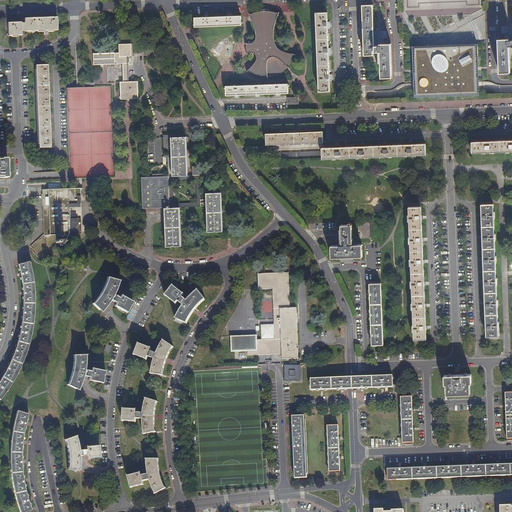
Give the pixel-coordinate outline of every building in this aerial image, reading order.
[(375,40),(373,7),(373,5),(366,5),(363,5),(365,55),(368,55),(374,55),(373,50),(375,50),(375,45),(375,40)] [(279,13),(277,13),(274,12),(270,11),(265,11),(262,11),(259,12),(256,12),(253,13),(250,14),(250,13),(249,13),(250,16),(251,16),(253,22),(255,28),(256,30),(256,33),(256,36),(256,39),(255,40),(254,41),(253,42),(252,42),(250,43),(249,43),(246,43),(246,44),(247,44),(247,48),(247,51),(248,53),(246,53),(247,53),(250,53),(252,53),(253,53),(254,54),(255,55),(256,56),(257,57),(257,58),(257,59),(256,61),(254,63),(252,66),(249,69),(247,71),(249,70),(251,71),(253,72),(256,73),(259,74),(260,75),(263,75),(268,75),(268,77),(271,76),(274,76),(276,75),(279,74),(282,72),(285,70),(287,68),(288,67),(289,68),(289,67),(288,65),(289,63),(292,59),(292,57),(293,54),(296,55),(296,54),(293,53),(293,54),(289,53),(285,51),(283,50),(281,49),(278,47),(277,46),(276,45),(275,43),(275,42),(275,39),(274,36),(275,33),(275,27),(277,22),(277,20),(279,15),(280,12),(279,12),(279,13)] [(328,20),(327,12),(316,13),(319,92),(331,91),(330,81),(332,81),(332,77),(332,74),(330,74),(329,55),(331,55),(331,51),(331,48),(329,48),(328,29),(330,29),(330,24),(330,22),(328,22),(328,21),(328,20)] [(204,17),(195,18),(195,27),(242,25),(241,21),(241,16),(232,16),(227,16),(221,17),(204,17)] [(57,31),(56,17),(24,19),(24,23),(21,24),(21,22),(7,23),(8,36),(21,36),(21,31),(23,31),(24,31),(24,32),(46,31),(57,31)] [(511,40),(509,40),(498,40),(500,73),(511,72),(510,58),(510,47),(511,46),(511,40)] [(120,82),(121,100),(133,99),(138,99),(137,81),(129,81),(128,56),(131,56),(131,52),(131,44),(119,44),(119,53),(93,54),(94,65),(122,64),(123,82),(120,82)] [(380,45),(375,45),(375,50),(375,52),(381,52),(381,55),(382,77),(393,77),(391,44),(384,45),(380,45)] [(414,89),(415,97),(454,96),(457,96),(479,95),(479,90),(479,85),(479,82),(479,81),(479,70),(478,67),(478,44),(442,46),(416,47),(413,47),(413,49),(413,70),(414,72),(414,81),(414,85),(414,89)] [(47,65),(35,65),(38,148),(50,148),(49,134),(49,116),(48,96),(47,77),(47,65)] [(289,93),(288,84),(226,86),(226,95),(236,95),(257,94),(278,93),(289,93)] [(280,133),(266,133),(266,146),(324,143),(323,131),(309,132),(280,133)] [(186,136),(164,137),(164,150),(171,150),(172,176),(187,175),(186,136)] [(485,141),(472,142),(472,153),(511,151),(511,140),(487,141),(485,141)] [(322,151),(323,159),(426,155),(425,143),(411,144),(385,145),(363,146),(338,147),(322,148),(322,151)] [(323,159),(322,151),(270,153),(270,161),(323,159)] [(179,207),(201,206),(199,175),(192,176),(168,177),(169,208),(179,207)] [(143,209),(165,208),(169,208),(168,177),(163,177),(152,177),(142,178),(143,209)] [(79,196),(79,189),(79,188),(76,189),(42,190),(44,234),(81,233),(81,230),(69,230),(68,204),(80,203),(79,196)] [(222,231),(220,193),(206,193),(207,232),(222,231)] [(498,300),(497,284),(498,284),(498,277),(497,277),(496,262),(497,262),(497,255),(496,255),(495,240),(496,240),(496,233),(495,233),(494,218),(495,218),(495,211),(494,211),(494,203),(481,204),(482,215),(483,238),(483,259),(484,281),(485,304),(486,325),(487,336),(499,336),(499,328),(500,328),(500,322),(498,322),(498,306),(499,306),(499,300),(498,300)] [(421,206),(409,207),(409,215),(408,215),(408,221),(409,221),(410,237),(409,237),(409,243),(410,243),(411,259),(410,259),(410,265),(411,265),(412,281),(411,281),(411,287),(412,287),(412,303),(411,303),(412,309),(413,309),(413,325),(412,325),(412,331),(414,331),(414,339),(426,338),(426,328),(425,306),(424,284),(423,261),(422,239),(422,218),(421,206)] [(180,246),(179,207),(169,208),(165,208),(166,247),(180,246)] [(369,222),(358,222),(358,238),(370,238),(369,222)] [(349,225),(341,225),(341,228),(342,245),(331,245),(332,257),(346,257),(362,256),(362,244),(350,245),(350,243),(352,242),(352,225),(351,225),(349,225)] [(0,399),(5,393),(12,381),(19,369),(24,358),(26,351),(28,344),(30,337),(31,330),(32,320),(33,312),(33,304),(33,295),(33,291),(32,282),(32,278),(28,262),(17,266),(19,273),(20,276),(21,283),(22,291),(22,296),(22,297),(22,305),(21,315),(21,317),(20,324),(19,332),(17,341),(15,349),(14,352),(12,356),(9,363),(6,369),(5,370),(0,379),(0,399)] [(288,272),(258,274),(258,289),(272,289),(273,338),(256,339),(256,335),(230,336),(231,351),(247,350),(247,355),(281,353),(281,359),(298,358),(296,307),(289,307),(288,272)] [(118,281),(107,278),(104,285),(100,294),(97,298),(92,304),(101,312),(106,306),(110,300),(115,303),(114,306),(126,312),(132,302),(120,296),(119,298),(113,295),(118,281)] [(372,345),(383,344),(381,283),(379,283),(369,283),(370,293),(371,318),(371,339),(372,345)] [(176,318),(183,321),(186,323),(190,316),(194,310),(199,304),(204,299),(197,290),(195,292),(192,295),(187,300),(181,296),(183,294),(172,286),(165,295),(175,303),(177,301),(183,306),(180,311),(176,318)] [(152,366),(150,374),(162,375),(163,372),(164,366),(166,361),(169,354),(172,347),(163,341),(160,345),(156,353),(150,351),(151,348),(138,343),(134,355),(147,360),(148,357),(154,359),(152,366)] [(85,355),(74,355),(72,366),(72,368),(71,373),(69,379),(67,385),(77,390),(81,380),(83,376),(89,377),(88,380),(102,383),(104,371),(91,369),(90,371),(84,370),(85,362),(85,355)] [(472,383),(472,374),(444,375),(445,384),(447,384),(447,394),(471,393),(470,383),(472,383)] [(360,388),(393,387),(393,376),(359,377),(359,384),(361,384),(361,388),(360,388)] [(345,377),(343,377),(310,378),(311,390),(344,389),(343,384),(345,384),(345,377)] [(359,377),(345,377),(345,384),(343,384),(344,389),(360,388),(361,388),(361,384),(359,384),(359,377)] [(401,397),(403,443),(414,443),(412,397),(401,397)] [(157,402),(145,398),(144,405),(143,413),(136,413),(136,410),(123,409),(122,422),(135,422),(135,419),(143,419),(143,426),(143,431),(144,435),(155,432),(154,427),(155,416),(155,412),(156,406),(157,402)] [(28,415),(17,411),(14,424),(12,435),(11,441),(10,450),(10,459),(11,466),(11,475),(12,481),(14,488),(16,497),(18,506),(20,511),(24,511),(31,509),(29,500),(26,493),(25,487),(24,480),(22,466),(22,460),(22,447),(23,443),(23,437),(24,430),(25,426),(26,424),(27,419),(28,415)] [(304,416),(292,416),(292,427),(293,448),(294,471),(294,478),(306,478),(304,416)] [(338,425),(327,426),(329,471),(340,471),(338,425)] [(75,436),(64,439),(65,444),(66,449),(66,455),(67,463),(67,470),(79,471),(79,464),(79,457),(86,456),(86,459),(100,458),(98,446),(85,447),(85,450),(78,451),(77,444),(75,436)] [(158,459),(146,459),(146,464),(147,469),(147,474),(141,476),(140,473),(128,477),(131,489),(144,485),(143,482),(149,481),(151,486),(152,489),(155,495),(165,489),(161,479),(160,473),(159,471),(158,464),(158,459)] [(511,464),(388,469),(388,481),(511,475),(511,464)]
